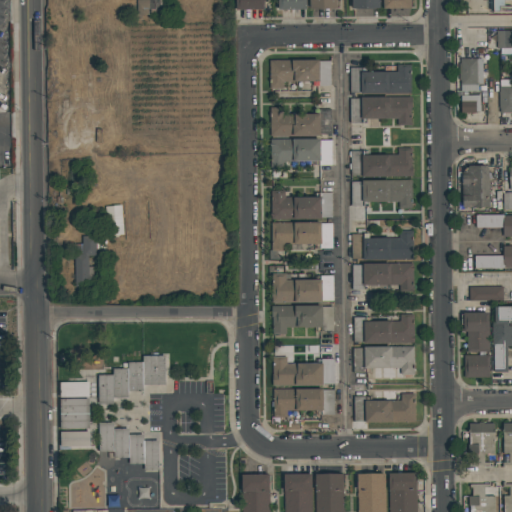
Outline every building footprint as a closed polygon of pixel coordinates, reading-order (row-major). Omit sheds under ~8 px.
[(164,0),(164,10),(153,10),(153,15),(137,15),(137,0),(164,0)] [(263,0),(264,9),(236,9),(235,0),(263,0)] [(305,0),(306,9),(278,9),(277,0),(305,0)] [(336,0),(337,8),(309,9),(308,0),(336,0)] [(379,0),(380,9),(352,9),(351,0),(379,0)] [(410,0),(411,8),(383,9),(382,0),(410,0)] [(511,0),(511,13),(492,13),(491,0),(511,0)] [(511,30),(511,54),(501,54),(501,49),(497,49),(496,31),(511,30)] [(482,58),(482,84),(478,84),(478,91),(461,91),(461,80),(459,80),(459,63),(460,63),(460,58),(482,58)] [(330,61),(330,86),(318,86),(318,81),(283,81),(283,88),(269,88),(269,60),(319,60),(319,61),(330,61)] [(410,65),(410,93),(361,94),(361,92),(350,93),(350,68),(360,68),(360,72),(397,71),(397,65),(410,65)] [(511,113),(500,113),(500,108),(499,108),(498,91),(499,91),(499,86),(500,86),(500,80),(511,79),(511,113)] [(480,95),(480,112),(476,112),(476,113),(461,113),(461,95),(480,95)] [(412,97),(412,126),(397,126),(397,118),(363,119),(363,123),(350,123),(350,98),(361,98),(361,97),(412,97)] [(318,114),(318,109),(331,109),(331,134),(320,134),(320,135),(270,136),(270,107),(283,107),(283,114),(318,114)] [(331,140),(331,165),(319,165),(319,161),(283,161),(283,165),(276,165),(276,168),(270,168),(270,139),(320,139),(320,140),(331,140)] [(412,148),(412,176),(362,177),(362,176),(351,176),(350,151),(363,151),(363,155),(398,155),(398,148),(412,148)] [(487,166),(487,170),(489,170),(489,207),(462,207),(462,175),(466,174),(467,168),(467,167),(468,166),(469,166),(487,166)] [(412,180),(412,208),(398,208),(398,202),(364,202),(364,206),(351,206),(351,182),(361,181),(361,180),(412,180)] [(320,197),(320,193),(331,193),(332,217),(321,217),(321,219),(271,219),(271,190),(285,190),(285,197),(320,197)] [(503,192),(511,192),(511,209),(503,209),(503,192)] [(121,205),(123,234),(107,235),(105,206),(121,205)] [(476,215),(503,215),(503,216),(511,215),(511,236),(502,237),(502,227),(476,228),(476,215)] [(332,223),(332,248),(320,248),(320,244),(285,244),(285,251),(271,251),(271,223),(321,222),(321,223),(332,223)] [(412,231),(413,259),(362,260),(362,259),(352,259),(351,234),(363,234),(363,233),(369,233),(369,238),(399,238),(399,231),(412,231)] [(96,236),(96,242),(98,242),(98,249),(96,249),(96,253),(95,253),(95,256),(88,256),(88,267),(93,267),(93,276),(98,276),(98,286),(75,287),(74,255),(82,254),(82,236),(96,236)] [(511,245),(511,267),(475,268),(474,256),(503,256),(503,246),(511,245)] [(412,263),(413,292),(399,292),(399,285),(364,285),(364,290),(352,290),(352,265),(362,264),(362,263),(412,263)] [(321,280),(321,276),(333,275),(333,301),(322,301),(322,302),(272,302),(272,273),(286,273),(286,280),(321,280)] [(469,287),(503,287),(503,300),(469,301),(469,287)] [(333,306),(333,331),(322,331),(322,327),(286,327),(286,334),(272,334),(272,317),(271,317),(271,306),(322,305),(322,307),(333,306)] [(511,346),(507,346),(507,372),(493,372),(493,345),(492,345),(492,322),(494,322),(494,307),(511,306),(511,346)] [(489,351),(467,352),(466,331),(463,331),(463,313),(489,312),(489,351)] [(414,314),(414,343),(364,343),(364,342),(353,343),(353,317),(363,317),(363,321),(400,321),(400,314),(414,314)] [(413,346),(414,374),(400,375),(400,368),(365,368),(365,373),(353,373),(353,348),(363,348),(363,347),(413,346)] [(489,355),(489,377),(464,378),(464,355),(489,355)] [(165,385),(143,385),(143,391),(128,391),(128,398),(113,398),(113,404),(98,404),(98,375),(113,374),(113,368),(127,368),(127,362),(143,362),(142,356),(165,356),(165,385)] [(332,384),(322,384),(322,385),(273,386),(273,383),(272,383),(272,374),(273,374),(273,363),(274,363),(274,357),(286,357),(286,364),(321,363),(321,359),(332,359),(332,384)] [(60,397),(60,382),(89,382),(89,397),(60,397)] [(334,390),(334,415),(322,415),(322,410),(287,411),(287,417),(273,417),(273,389),(323,389),(323,390),(334,390)] [(414,393),(414,422),(364,422),(364,421),(354,422),(353,396),(364,396),(364,401),(401,400),(400,394),(414,393)] [(89,398),(89,428),(60,429),(60,399),(89,398)] [(158,472),(144,472),(144,464),(129,464),(128,458),(114,458),(113,452),(99,452),(98,423),(113,422),(113,429),(128,428),(128,434),(143,434),(143,441),(158,440),(158,472)] [(469,423),(494,423),(494,454),(484,454),(484,462),(489,462),(489,466),(469,466),(469,423)] [(502,423),(511,423),(511,465),(504,465),(504,467),(502,467),(502,463),(508,462),(508,453),(503,453),(502,423)] [(60,447),(60,431),(89,431),(89,447),(60,447)] [(283,511),(283,474),(311,473),(311,511),(283,511)] [(315,511),(315,474),(342,473),(342,511),(315,511)] [(357,511),(357,474),(385,473),(385,511),(357,511)] [(388,511),(388,473),(416,473),(416,511),(388,511)] [(242,511),(242,475),(269,474),(269,511),(242,511)] [(505,482),(505,484),(511,484),(511,511),(503,511),(503,496),(508,496),(508,487),(502,487),(502,482),(505,482)] [(469,511),(469,506),(468,506),(468,496),(472,496),(472,487),(469,488),(469,484),(489,484),(489,487),(484,487),(484,496),(495,496),(495,511),(469,511)]
